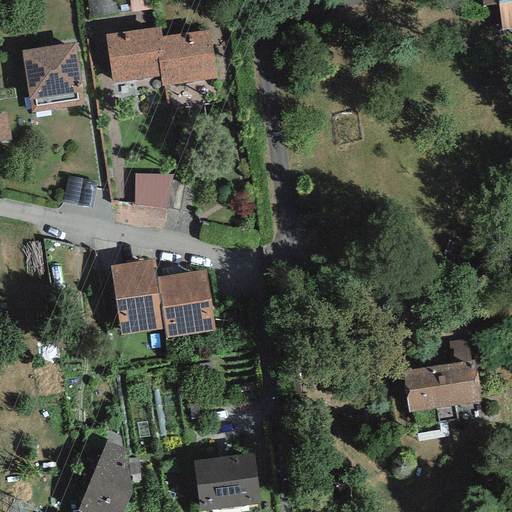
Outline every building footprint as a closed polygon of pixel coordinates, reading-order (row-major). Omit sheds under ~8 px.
[(511,0),(481,0),(482,6),(498,4),(502,30),(511,28),(511,0)] [(160,27),(106,35),(113,82),(160,76),(157,57),(164,56),(161,37),(160,27)] [(209,30),(161,37),(164,56),(157,57),(160,76),(161,86),(217,78),(209,30)] [(75,42),(21,51),(31,112),(84,103),(75,42)] [(6,113),(0,114),(0,141),(10,140),(6,113)] [(138,206),(174,207),(175,175),(139,174),(138,206)] [(70,202),(98,204),(100,178),(72,176),(70,202)] [(156,277),(154,259),(110,266),(121,336),(164,329),(156,277)] [(206,270),(156,277),(164,329),(166,339),(215,331),(206,270)] [(442,341),(446,364),(471,360),(468,337),(442,341)] [(446,364),(402,371),(408,412),(482,400),(475,360),(471,360),(446,364)] [(126,450),(107,442),(77,511),(78,511),(123,511),(131,490),(126,450)] [(253,454),(194,462),(200,511),(260,504),(253,454)]
